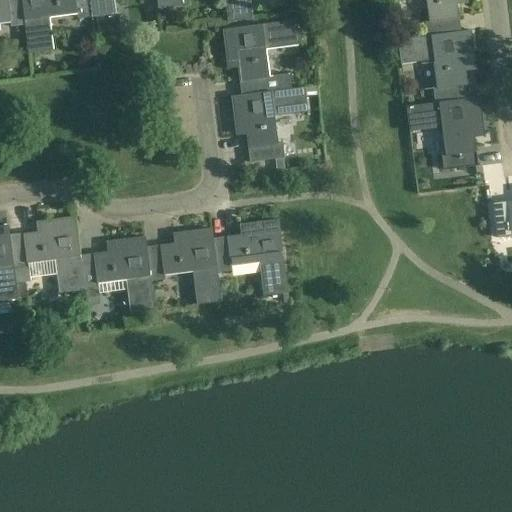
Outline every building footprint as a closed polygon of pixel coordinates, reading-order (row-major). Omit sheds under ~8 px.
[(12,28),(26,26),(22,0),(0,0),(0,25),(11,24),(12,28)] [(90,0),(22,0),(26,26),(29,56),(54,52),(50,19),(78,16),(78,20),(93,18),(90,0)] [(90,0),(93,18),(117,15),(115,0),(90,0)] [(157,0),(159,9),(184,6),(183,0),(157,0)] [(224,0),(228,22),(252,19),(249,0),(224,0)] [(427,0),(430,22),(425,23),(427,36),(427,38),(462,33),(461,32),(458,4),(457,0),(427,0)] [(121,33),(119,15),(97,18),(99,36),(121,33)] [(237,65),(241,97),(292,90),(292,89),(290,76),(270,79),(266,51),(299,46),(296,22),(223,31),(227,66),(237,65)] [(427,36),(399,40),(402,65),(435,61),(439,90),(434,90),(436,103),(436,104),(470,100),(470,99),(467,71),(466,65),(471,65),(476,64),(471,31),(461,32),(462,33),(427,38),(427,36)] [(241,97),(231,98),(236,133),(245,132),(249,164),(284,159),(282,144),(278,145),(275,117),(307,113),(304,88),(292,89),(292,90),(241,97)] [(436,103),(408,107),(411,132),(444,128),(448,156),(442,156),(444,171),(479,167),(475,138),(474,132),(476,132),(484,131),(480,98),(470,99),(470,100),(436,104),(436,103)] [(511,201),(493,203),(497,239),(511,237),(511,201)] [(10,236),(17,284),(31,282),(29,265),(56,261),(61,296),(85,292),(80,258),(75,219),(41,223),(42,232),(10,236)] [(246,236),(213,240),(217,275),(218,275),(232,273),(231,268),(259,264),(263,298),(288,295),(279,222),(244,226),(246,236)] [(16,284),(17,284),(10,236),(9,226),(0,227),(0,303),(19,301),(16,284)] [(151,284),(152,284),(166,282),(165,277),(192,273),(197,306),(222,303),(218,275),(217,275),(213,240),(212,230),(177,235),(178,245),(147,249),(151,284)] [(80,258),(85,292),(98,291),(98,286),(126,282),(130,315),(155,312),(152,284),(151,284),(147,249),(145,239),(112,243),(113,254),(80,258)]
